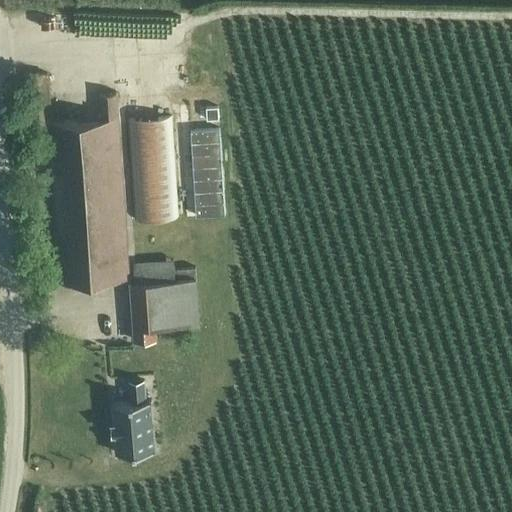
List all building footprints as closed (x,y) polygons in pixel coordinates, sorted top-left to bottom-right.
[(99,41),(89,50),(108,70),(117,61),(99,41)] [(52,119),(49,120),(49,121),(61,282),(80,281),(131,277),(118,91),(102,92),(103,116),(52,119)] [(137,220),(177,217),(170,116),(130,118),(137,220)] [(215,127),(190,128),(195,214),(217,213),(224,212),(219,126),(215,127)] [(134,281),(131,281),(135,337),(158,336),(157,325),(183,324),(202,323),(199,276),(134,281)] [(115,433),(116,433),(118,453),(157,449),(152,399),(147,399),(146,380),(130,381),(132,401),(114,402),(115,422),(114,422),(114,424),(115,424),(115,425),(116,425),(116,430),(115,430),(115,431),(115,433)]
